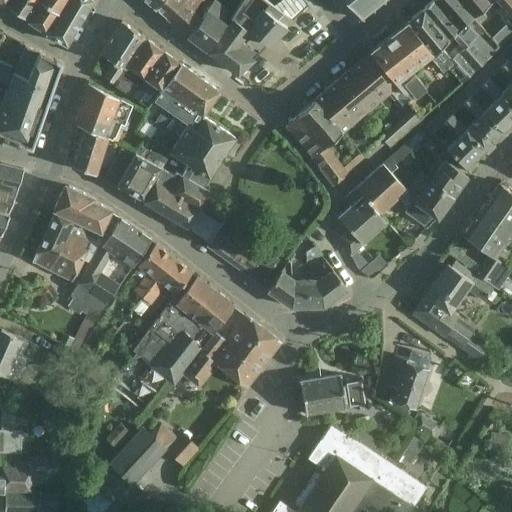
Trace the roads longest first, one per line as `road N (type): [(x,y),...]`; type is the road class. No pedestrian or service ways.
road 1 (residential): [(304,325),(92,183),(46,164)]
road 2 (residential): [(210,511),(273,432),(269,380),(304,325)]
road 3 (residential): [(367,291),(322,222),(328,196),(272,113)]
road 4 (residential): [(511,146),(425,245),(367,291)]
road 5 (residential): [(272,113),(119,0)]
